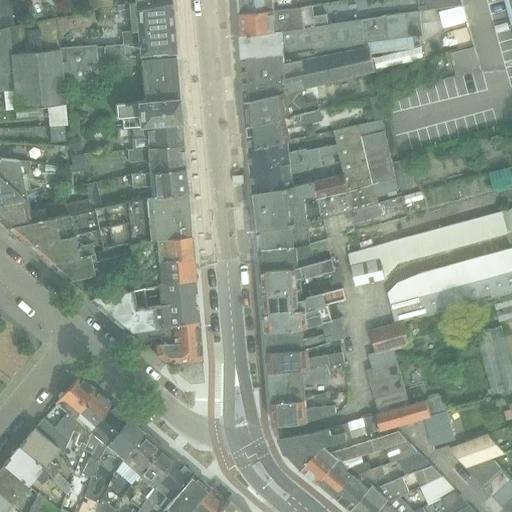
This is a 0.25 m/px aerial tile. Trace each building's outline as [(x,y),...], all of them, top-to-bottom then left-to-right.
[(112,0),(85,0),(87,10),(113,6),(112,0)] [(174,52),(169,0),(142,0),(128,3),(118,5),(118,10),(129,9),(131,31),(125,31),(126,44),(123,44),(123,45),(124,57),(174,52)] [(239,0),(241,13),(297,6),(297,5),(300,1),(300,0),(239,0)] [(416,12),(415,0),(355,8),(325,12),(325,14),(314,16),(313,13),(304,14),(303,7),(297,7),(297,6),(241,13),(242,34),(362,19),(416,12)] [(0,16),(12,15),(10,2),(0,3),(0,16)] [(423,35),(421,11),(416,12),(362,19),(242,34),(244,57),(285,52),(315,48),(315,50),(423,35)] [(0,29),(13,26),(12,15),(0,16),(0,29)] [(56,17),(13,26),(0,29),(0,73),(12,72),(13,90),(15,109),(46,106),(63,104),(64,104),(62,85),(59,48),(56,17)] [(95,45),(59,48),(62,85),(105,81),(103,59),(96,59),(95,47),(95,45)] [(123,45),(95,47),(96,59),(103,59),(118,57),(124,57),(123,45)] [(316,56),(315,50),(315,48),(285,52),(244,57),(246,102),(313,85),(375,69),(371,45),(316,56)] [(481,70),(476,51),(451,57),(456,76),(481,70)] [(176,75),(174,52),(124,57),(118,57),(119,66),(141,64),(143,78),(176,75)] [(12,72),(0,73),(0,92),(13,90),(12,72)] [(178,98),(176,75),(143,78),(144,101),(178,98)] [(313,85),(246,102),(248,126),(320,108),(318,101),(317,101),(313,85)] [(180,123),(178,98),(144,101),(115,103),(116,118),(129,117),(130,127),(131,127),(180,123)] [(65,125),(63,104),(46,106),(48,126),(61,125),(65,125)] [(323,121),(320,108),(248,126),(251,148),(288,140),(292,139),(290,130),(323,121)] [(394,162),(383,118),(334,130),(338,144),(340,154),(342,162),(345,174),(293,186),(254,192),(258,230),(291,227),(307,223),(348,212),(379,203),(377,195),(409,187),(402,160),(394,162)] [(182,146),(180,123),(131,127),(132,138),(141,137),(142,149),(182,146)] [(62,140),(61,125),(48,126),(50,141),(62,140)] [(70,138),(71,146),(72,155),(83,154),(82,136),(70,138)] [(289,152),(288,140),(251,148),(249,149),(251,170),(340,154),(338,144),(321,148),(307,151),(307,149),(289,152)] [(88,161),(101,159),(99,146),(86,147),(88,161)] [(184,168),(182,146),(142,149),(128,150),(129,162),(148,160),(148,172),(164,170),(184,168)] [(85,172),(83,154),(72,155),(72,165),(73,172),(85,172)] [(342,162),(340,154),(251,170),(254,192),(293,186),(291,173),(311,171),(311,168),(322,166),(342,162)] [(17,161),(4,159),(0,158),(0,205),(26,199),(17,161)] [(186,193),(184,168),(164,170),(148,172),(131,174),(132,187),(150,186),(151,196),(186,193)] [(105,189),(127,185),(125,171),(103,175),(105,189)] [(101,207),(96,182),(85,185),(90,209),(101,207)] [(190,236),(186,193),(151,196),(101,207),(90,209),(66,214),(5,226),(49,264),(92,251),(93,252),(129,244),(139,242),(139,241),(156,240),(190,236)] [(29,212),(26,199),(0,205),(0,221),(5,226),(66,214),(65,200),(43,205),(44,209),(29,212)] [(381,216),(379,203),(348,212),(351,224),(381,216)] [(511,208),(503,212),(349,254),(356,286),(385,279),(400,262),(508,233),(511,231),(511,208)] [(307,223),(291,227),(258,230),(260,250),(297,248),(309,244),(307,223)] [(194,280),(190,236),(156,240),(139,241),(139,242),(129,244),(130,263),(127,264),(129,289),(159,285),(159,283),(194,280)] [(329,238),(309,244),(297,248),(260,250),(262,270),(299,268),(332,258),(329,249),(332,248),(329,238)] [(511,248),(419,274),(398,284),(388,294),(391,305),(395,325),(404,322),(511,293),(511,248)] [(92,251),(49,264),(67,280),(103,270),(120,266),(118,256),(94,260),(93,252),(92,251)] [(332,258),(299,268),(262,270),(263,291),(301,289),(299,278),(305,277),(306,278),(334,270),(336,279),(343,277),(340,265),(334,266),(332,258)] [(67,280),(89,299),(92,296),(105,294),(103,270),(67,280)] [(105,294),(92,296),(89,299),(128,332),(162,325),(171,325),(170,323),(198,322),(194,280),(159,283),(159,285),(129,289),(105,294)] [(303,289),(301,289),(263,291),(265,313),(305,311),(328,304),(347,299),(343,287),(306,299),(306,300),(304,300),(303,289)] [(332,320),(328,304),(305,311),(265,313),(267,331),(299,330),(302,329),(323,323),(332,320)] [(349,324),(365,324),(364,311),(349,311),(349,324)] [(342,318),(332,320),(323,323),(325,333),(301,340),(299,330),(267,331),(268,352),(307,349),(309,349),(345,338),(342,318)] [(201,360),(198,322),(170,323),(171,325),(162,325),(128,332),(166,363),(184,362),(201,360)] [(404,322),(395,325),(370,332),(376,353),(394,348),(395,350),(410,345),(404,322)] [(398,360),(395,350),(394,348),(376,353),(369,354),(372,368),(366,369),(370,384),(402,375),(398,360)] [(309,358),(309,349),(307,349),(268,352),(270,372),(303,370),(329,366),(345,363),(343,352),(309,358)] [(203,383),(201,360),(184,362),(175,372),(186,381),(189,384),(203,383)] [(330,382),(329,366),(303,370),(270,372),(272,403),(305,400),(304,384),(330,382)] [(410,405),(406,390),(402,375),(370,384),(379,414),(410,405)] [(77,418),(73,416),(95,390),(78,376),(56,402),(67,412),(53,428),(68,440),(71,431),(77,418)] [(112,404),(95,390),(73,416),(77,418),(71,431),(78,434),(73,447),(74,448),(72,455),(80,457),(86,443),(91,431),(90,430),(112,404)] [(447,412),(443,396),(427,400),(431,416),(447,412)] [(306,409),(305,400),(272,403),(274,425),(307,422),(337,414),(336,407),(306,409)] [(431,416),(427,400),(410,405),(379,414),(312,433),(279,438),(286,453),(285,454),(301,470),(302,470),(324,447),(335,443),(425,418),(431,416)] [(127,418),(112,404),(90,430),(91,431),(100,438),(82,471),(92,476),(98,461),(106,444),(127,418)] [(452,429),(447,412),(431,416),(425,418),(430,435),(452,429)] [(42,418),(34,428),(24,440),(24,439),(18,447),(42,467),(66,494),(70,484),(57,472),(61,468),(54,461),(52,463),(49,459),(51,456),(57,449),(62,454),(68,440),(53,428),(42,418)] [(98,503),(109,479),(121,457),(143,431),(127,418),(106,444),(98,461),(92,476),(85,498),(98,503)] [(455,440),(452,429),(430,435),(433,446),(455,440)] [(139,471),(160,446),(143,431),(121,457),(109,479),(98,503),(94,511),(112,511),(114,510),(107,505),(115,494),(119,497),(129,484),(128,484),(139,471)] [(331,453),(324,447),(302,470),(318,484),(319,483),(341,458),(344,461),(362,455),(386,448),(407,440),(399,431),(331,453)] [(467,468),(490,458),(504,452),(488,434),(449,448),(467,468)] [(418,452),(407,440),(386,448),(391,463),(399,460),(418,452)] [(176,459),(160,446),(139,471),(128,484),(129,484),(137,491),(129,501),(137,508),(145,495),(176,459)] [(42,467),(18,447),(2,465),(27,485),(42,467)] [(431,466),(418,452),(399,460),(405,475),(415,472),(431,466)] [(364,463),(362,455),(344,461),(341,458),(319,483),(335,497),(356,472),(359,474),(371,470),(368,461),(364,463)] [(501,470),(490,458),(467,468),(483,486),(501,470)] [(170,499),(192,473),(176,459),(145,495),(137,508),(139,509),(136,511),(146,511),(160,490),(170,499)] [(384,464),(371,470),(359,474),(356,472),(335,497),(351,510),(373,486),(366,480),(373,477),(387,471),(384,464)] [(27,485),(2,465),(0,467),(0,494),(14,507),(22,498),(19,495),(27,485)] [(443,477),(431,466),(415,472),(422,487),(443,477)] [(510,479),(501,470),(483,486),(492,496),(510,479)] [(192,473),(170,499),(160,511),(188,511),(209,487),(192,473)] [(400,497),(410,493),(403,476),(381,486),(376,482),(373,486),(351,510),(353,511),(378,511),(389,499),(392,502),(400,497)] [(456,491),(443,477),(422,487),(431,504),(442,499),(456,491)] [(511,498),(511,481),(510,479),(492,496),(502,507),(511,498)] [(216,511),(225,501),(209,487),(188,511),(216,511)] [(456,511),(470,506),(456,491),(442,499),(448,511),(456,511)] [(10,511),(14,507),(0,494),(0,511),(4,511),(5,511),(4,511),(10,511)] [(38,494),(35,501),(41,506),(40,507),(47,511),(59,511),(38,494)] [(411,511),(414,511),(400,497),(392,502),(389,499),(378,511),(411,511)] [(511,511),(511,498),(502,507),(507,511),(511,511)] [(28,511),(38,511),(40,507),(41,506),(35,501),(34,501),(28,511)] [(225,501),(216,511),(239,511),(227,501),(226,502),(225,501)]
